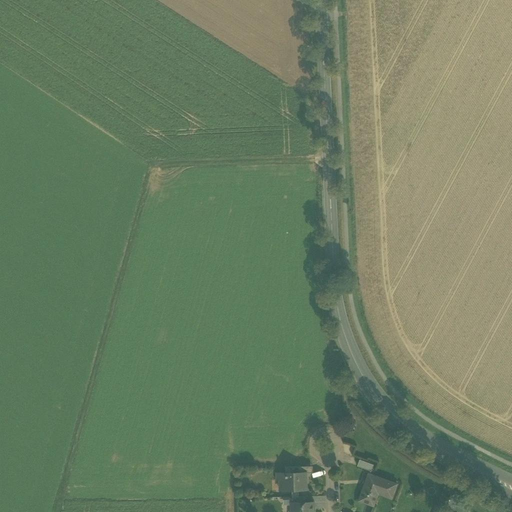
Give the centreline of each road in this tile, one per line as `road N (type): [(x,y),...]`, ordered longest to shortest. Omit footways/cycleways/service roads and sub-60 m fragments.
road 1 (secondary): [(318,0),(332,282),(353,367),(370,397),(414,438),(511,491)]
road 2 (secondary): [(511,481),(420,432),(375,393),(345,326),(322,0)]
